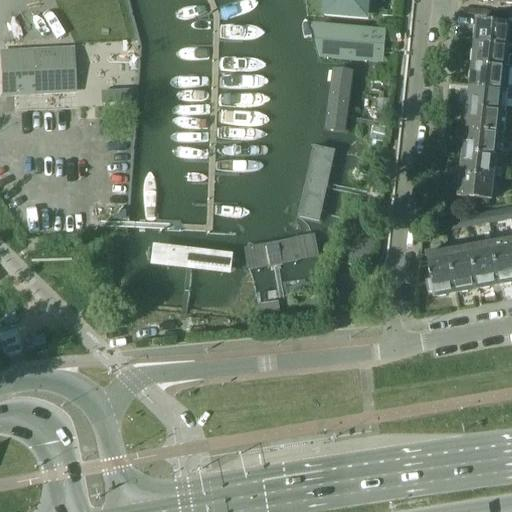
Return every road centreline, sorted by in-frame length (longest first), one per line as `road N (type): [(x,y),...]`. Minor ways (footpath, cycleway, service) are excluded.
road 1 (residential): [(390,349),(422,0)]
road 2 (primary): [(511,464),(206,511)]
road 3 (unclassified): [(100,410),(135,381),(162,374),(390,349)]
road 4 (unclassified): [(0,423),(31,424),(47,439),(66,511)]
road 5 (residential): [(390,349),(511,327)]
